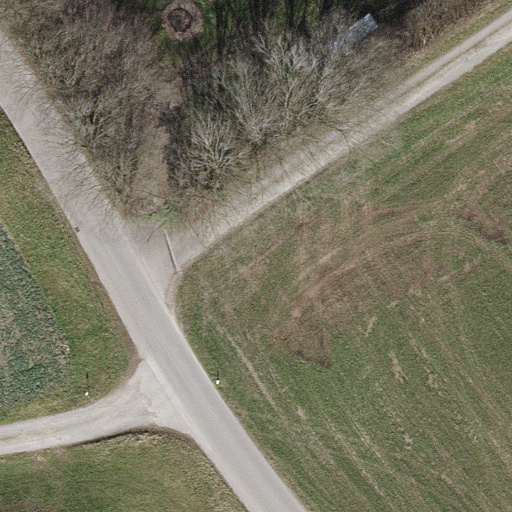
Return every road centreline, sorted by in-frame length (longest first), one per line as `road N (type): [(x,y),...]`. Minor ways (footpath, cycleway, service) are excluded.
road 1 (unclassified): [(0,79),(126,280),(181,402),(275,511)]
road 2 (track): [(126,280),(511,23)]
road 3 (track): [(181,402),(0,438)]
